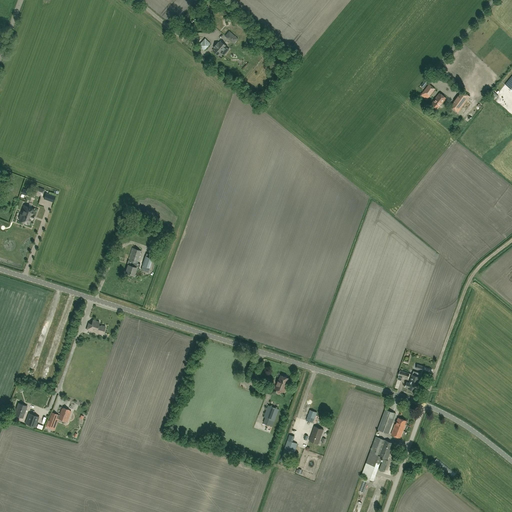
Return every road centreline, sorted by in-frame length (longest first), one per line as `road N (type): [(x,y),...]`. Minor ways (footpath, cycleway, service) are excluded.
road 1 (tertiary): [(423,404),(0,268)]
road 2 (track): [(433,371),(472,273),(511,239)]
